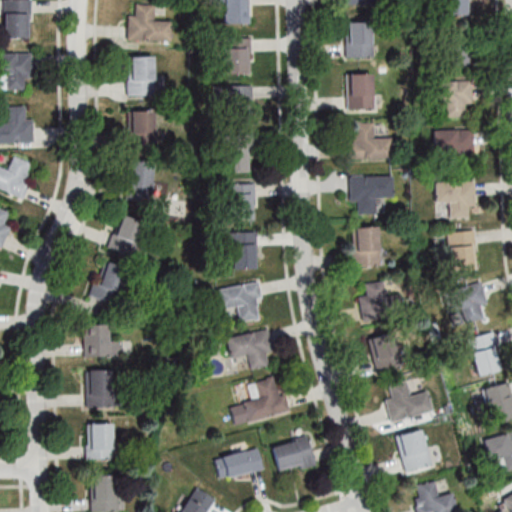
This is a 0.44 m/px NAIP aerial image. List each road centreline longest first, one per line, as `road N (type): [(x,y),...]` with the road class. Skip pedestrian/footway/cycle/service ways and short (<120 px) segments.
road 1 (residential): [(366,511),(307,293),(295,0)]
road 2 (residential): [(39,511),(37,323),(78,189),(81,0)]
